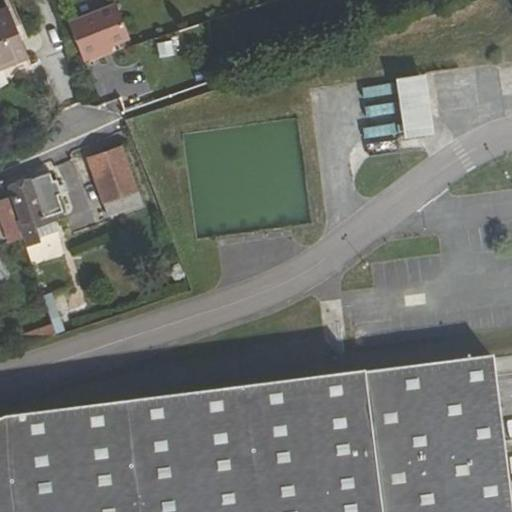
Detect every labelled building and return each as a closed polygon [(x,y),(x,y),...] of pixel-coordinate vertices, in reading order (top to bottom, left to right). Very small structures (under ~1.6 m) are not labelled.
[(127,36),(114,4),(67,25),(82,62),(96,56),(93,50),(109,44),(127,36)] [(6,9),(0,11),(0,71),(28,60),(6,9)] [(93,50),(96,56),(111,51),(109,44),(93,50)] [(423,71),(392,75),(401,137),(432,132),(423,71)] [(121,149),(88,161),(108,218),(141,207),(121,149)] [(22,226),(17,227),(21,240),(25,250),(41,245),(40,239),(58,233),(55,224),(59,223),(57,217),(63,214),(57,197),(62,195),(56,182),(52,184),(49,175),(10,190),(22,226)] [(17,227),(8,200),(0,202),(0,220),(8,245),(21,240),(17,227)] [(52,297),(43,300),(46,309),(52,327),(54,335),(64,331),(52,297)] [(14,341),(52,327),(46,309),(8,322),(14,341)] [(19,352),(56,340),(54,335),(52,327),(14,341),(19,352)] [(511,511),(492,366),(2,431),(0,431),(0,511),(511,511)]
